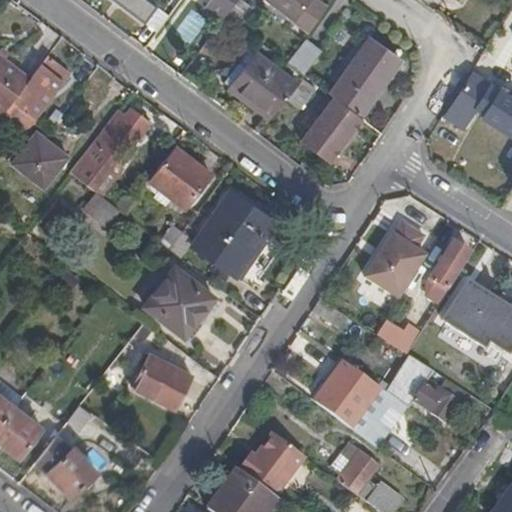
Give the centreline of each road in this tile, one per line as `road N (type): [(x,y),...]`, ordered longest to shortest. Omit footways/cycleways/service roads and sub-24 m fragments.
road 1 (residential): [(39,0),(340,223)]
road 2 (residential): [(340,223),(148,511)]
road 3 (residential): [(511,246),(405,177),(388,157)]
road 4 (residential): [(441,44),(445,75),(388,157)]
